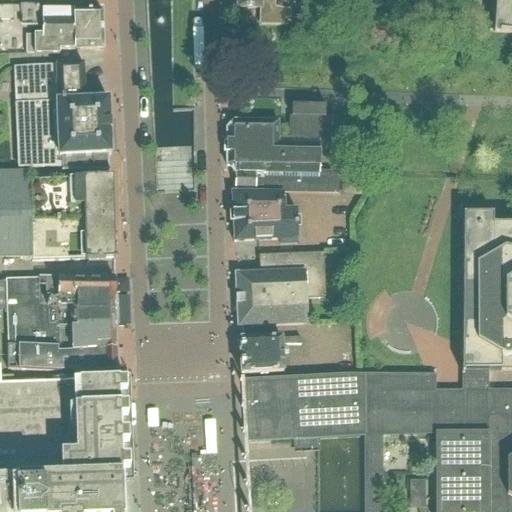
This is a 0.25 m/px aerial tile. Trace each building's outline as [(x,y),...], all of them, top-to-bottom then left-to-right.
[(260,10),(259,26),(290,27),(291,12),(276,8),(276,0),(304,0),(305,4),(329,5),(329,0),(237,0),(237,9),(260,10)] [(490,33),(489,34),(511,35),(511,0),(496,0),(494,33),(490,33)] [(0,7),(0,21),(14,22),(13,14),(22,14),(22,28),(42,27),(42,36),(35,37),(26,37),(27,57),(34,57),(43,57),(60,57),(60,52),(103,51),(102,11),(96,11),(43,12),(43,7),(13,8),(0,7)] [(463,17),(437,17),(437,32),(462,32),(463,17)] [(61,174),(106,172),(109,172),(108,157),(111,157),(109,102),(85,102),(84,66),(14,69),(16,108),(19,171),(61,169),(61,174)] [(226,153),(226,156),(227,156),(227,167),(226,168),(234,176),(235,176),(235,191),(256,191),(256,189),(263,189),(263,195),(340,195),(340,177),(340,176),(324,176),(324,174),(320,174),(320,147),(324,147),(324,107),(291,107),(291,139),(278,139),(278,124),(236,123),(235,123),(234,123),(226,131),(227,132),(227,143),(226,143),(226,147),(227,147),(227,153),(226,153)] [(0,259),(5,260),(30,259),(29,175),(0,175),(0,259)] [(30,175),(29,175),(30,259),(31,259),(31,264),(70,263),(114,262),(114,220),(108,220),(108,180),(30,182),(30,175)] [(232,195),(234,244),(279,242),(279,247),(296,246),(296,241),(297,241),(297,212),(284,213),(284,196),(232,195)] [(511,227),(492,227),(492,217),(463,217),(463,224),(462,376),(462,393),(436,393),(436,377),(347,378),(244,382),(248,445),(299,442),(299,444),(300,445),(301,447),(302,448),(303,448),(304,449),(306,449),(307,449),(309,449),(310,448),(311,447),(312,446),(313,445),(313,443),(313,442),(364,439),(364,511),(511,511),(511,392),(488,393),(488,373),(511,372),(511,227)] [(238,276),(235,276),(238,330),(240,330),(240,329),(305,327),(304,301),(326,301),(324,255),(259,258),(259,275),(238,276)] [(40,281),(41,310),(49,309),(50,328),(58,328),(58,331),(71,329),(116,327),(116,313),(115,281),(40,280),(40,281)] [(117,353),(116,327),(71,329),(58,331),(58,328),(50,328),(49,309),(41,310),(40,281),(6,282),(7,313),(8,346),(7,346),(7,348),(58,350),(58,355),(67,356),(90,356),(90,354),(117,353)] [(299,340),(241,343),(242,355),(240,355),(241,377),(283,375),(282,347),(300,346),(299,340)] [(117,373),(117,353),(90,354),(90,356),(67,356),(58,355),(58,350),(7,348),(7,360),(8,372),(29,373),(29,369),(72,370),(72,375),(117,373)] [(0,487),(42,486),(43,511),(123,511),(122,484),(121,456),(127,450),(123,444),(122,426),(126,419),(119,415),(118,381),(14,385),(1,386),(0,377),(0,370),(0,487)] [(1,386),(14,385),(14,377),(0,377),(1,386)] [(0,487),(0,511),(43,511),(42,486),(0,487)]
